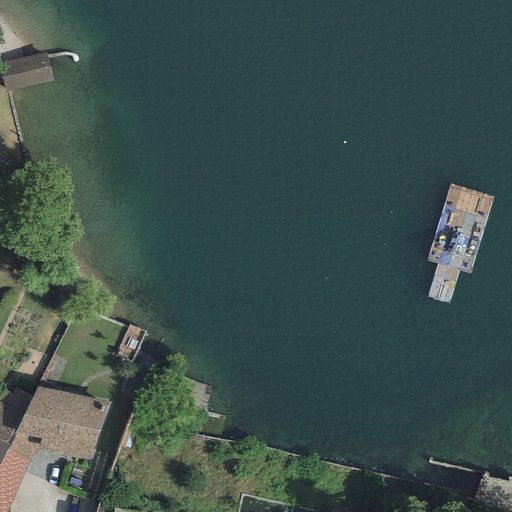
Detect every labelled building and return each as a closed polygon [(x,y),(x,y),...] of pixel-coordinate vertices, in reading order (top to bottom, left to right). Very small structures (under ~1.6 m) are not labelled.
[(37,54),(0,61),(0,70),(4,90),(10,88),(53,79),(47,51),(37,54)] [(110,400),(36,387),(32,397),(8,445),(6,450),(29,460),(38,449),(90,460),(110,400)] [(0,440),(8,445),(32,397),(14,388),(11,393),(3,389),(0,396),(0,440)] [(0,440),(0,463),(6,450),(8,445),(0,440)] [(0,511),(6,511),(29,460),(6,450),(0,463),(0,511)]
